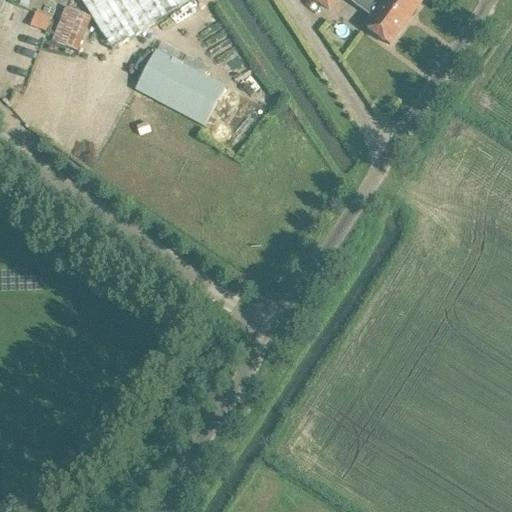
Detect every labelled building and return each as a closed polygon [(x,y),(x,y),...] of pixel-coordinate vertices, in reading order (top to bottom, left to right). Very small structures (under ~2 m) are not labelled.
[(27,10),(31,0),(16,0),(15,5),(27,10)] [(80,0),(113,51),(193,0),(80,0)] [(314,0),(329,11),(337,0),(314,0)] [(354,0),(352,3),(373,18),(366,28),(390,46),(408,21),(384,3),(379,0),(354,0)] [(408,21),(423,0),(386,0),(384,3),(408,21)] [(46,31),(51,18),(36,13),(32,26),(46,31)] [(225,88),(157,51),(136,90),(205,127),(225,88)]
